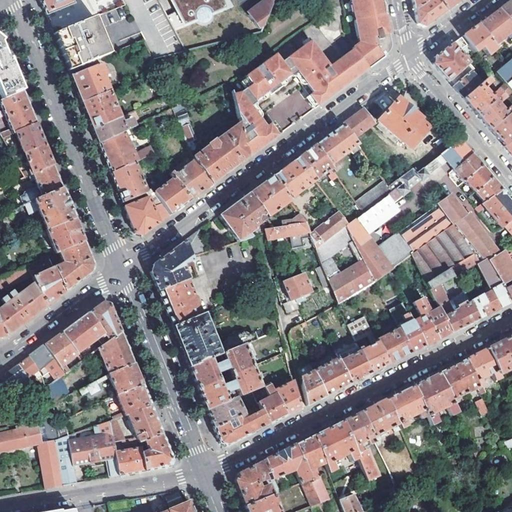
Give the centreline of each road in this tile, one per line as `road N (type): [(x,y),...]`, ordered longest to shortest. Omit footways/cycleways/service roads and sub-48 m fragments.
road 1 (residential): [(121,270),(409,56)]
road 2 (residential): [(511,319),(204,469)]
road 3 (residential): [(11,0),(121,270)]
road 4 (secondary): [(121,270),(204,469)]
road 5 (residential): [(204,469),(0,508)]
road 6 (track): [(260,237),(303,411)]
road 7 (residential): [(409,56),(511,179)]
road 8 (secondary): [(0,356),(121,270)]
